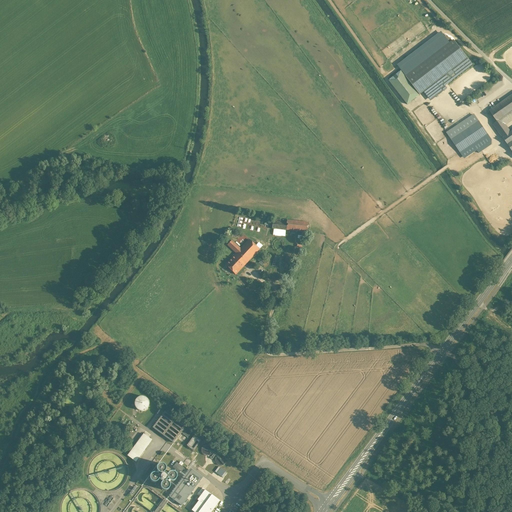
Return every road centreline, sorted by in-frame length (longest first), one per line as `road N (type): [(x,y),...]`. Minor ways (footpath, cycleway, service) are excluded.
road 1 (secondary): [(511,257),(323,511)]
road 2 (track): [(474,511),(457,365),(441,351)]
